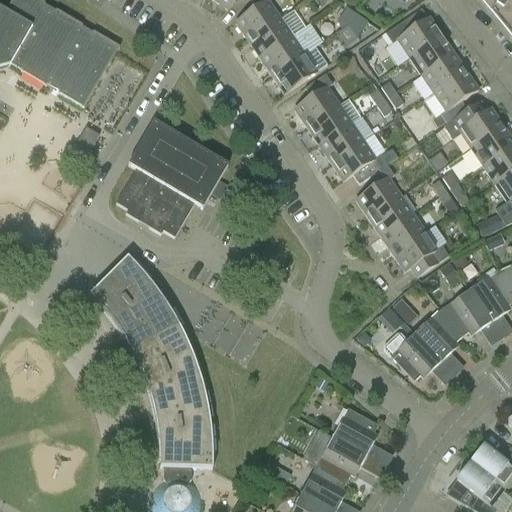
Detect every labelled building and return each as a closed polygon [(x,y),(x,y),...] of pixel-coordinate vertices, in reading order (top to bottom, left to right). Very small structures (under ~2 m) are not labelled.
[(12,0),(5,13),(0,10),(0,69),(4,68),(3,63),(83,110),(119,49),(34,0),(12,0)] [(249,0),(209,0),(227,12),(235,0),(245,0),(248,2),(249,0)] [(235,25),(247,43),(280,21),(268,4),(270,0),(249,0),(248,2),(258,9),(235,25)] [(341,18),(351,25),(357,17),(346,10),(341,18)] [(397,43),(409,61),(442,39),(423,11),(406,22),(385,36),(392,46),(397,43)] [(367,25),(357,17),(351,25),(362,32),(367,25)] [(247,43),(259,61),(292,39),(280,21),(247,43)] [(259,61),(271,79),(315,50),(322,45),(310,27),(292,39),(259,61)] [(454,56),(442,39),(409,61),(421,79),(454,56)] [(271,79),(284,97),(327,68),(315,50),(271,79)] [(466,74),(454,56),(421,79),(433,96),(466,74)] [(468,113),(467,113),(461,104),(478,92),(466,74),(433,96),(445,114),(432,123),(439,133),(443,130),(468,113)] [(325,77),(304,91),(310,100),(294,112),(306,130),(339,108),(327,90),(332,87),(325,77)] [(381,90),(388,101),(395,96),(388,85),(381,90)] [(369,98),(377,108),(384,104),(377,93),(369,98)] [(402,106),(395,96),(388,101),(395,111),(402,106)] [(391,114),(384,104),(377,108),(384,119),(391,114)] [(470,151),(503,129),(490,110),(486,113),(480,104),(467,113),(468,113),(443,130),(452,142),(460,137),(470,151)] [(351,126),(339,108),(306,130),(318,148),(351,126)] [(127,213),(125,217),(160,238),(162,234),(174,241),(193,207),(202,212),(227,168),(152,125),(127,168),(135,173),(115,207),(127,213)] [(318,148),(330,166),(363,144),(351,126),(318,148)] [(511,149),(511,142),(503,129),(470,151),(482,169),(511,149)] [(85,130),(75,146),(89,154),(99,138),(85,130)] [(375,161),(363,144),(330,166),(343,184),(360,173),(366,182),(387,168),(380,157),(375,161)] [(84,163),(89,154),(75,146),(70,155),(84,163)] [(511,175),(511,149),(482,169),(494,187),(511,175)] [(428,163),(436,173),(447,165),(440,155),(428,163)] [(401,172),(395,163),(387,168),(393,177),(401,172)] [(355,203),(367,221),(400,199),(389,182),(394,178),(387,168),(366,182),(372,191),(355,203)] [(495,212),(502,223),(505,228),(511,225),(511,175),(494,187),(506,204),(495,212)] [(449,192),(457,187),(449,176),(442,181),(449,192)] [(219,203),(227,189),(219,184),(211,198),(219,203)] [(431,189),(438,199),(445,194),(438,184),(431,189)] [(464,197),(457,187),(449,192),(456,202),(464,197)] [(452,205),(445,194),(438,199),(445,210),(452,205)] [(412,217),(400,199),(367,221),(380,239),(412,217)] [(380,239),(392,257),(425,235),(412,217),(380,239)] [(481,240),(503,230),(497,217),(475,227),(481,240)] [(436,252),(425,235),(392,257),(404,275),(410,271),(416,281),(448,259),(441,249),(436,252)] [(484,245),(488,254),(504,246),(500,237),(484,245)] [(152,511),(198,511),(201,507),(199,496),(194,487),(190,484),(190,482),(191,471),(212,472),(212,464),(212,455),(211,444),(210,433),(209,422),(208,416),(207,410),(205,399),(203,394),(202,388),(200,383),(199,378),(197,372),(193,362),(191,356),(187,347),(182,337),(178,328),(163,303),(146,281),(127,260),(89,297),(88,298),(104,314),(117,333),(129,353),(132,357),(135,364),(137,369),(140,375),(143,382),(147,396),(149,401),(151,407),(153,416),(154,423),(156,434),(157,441),(157,448),(158,455),(158,463),(158,471),(159,471),(159,470),(162,471),(162,482),(163,483),(155,491),(151,501),(152,511)] [(456,273),(467,266),(464,261),(453,268),(456,273)] [(459,281),(450,267),(440,273),(450,287),(459,281)] [(511,267),(498,274),(511,298),(511,267)] [(469,293),(491,326),(502,319),(499,315),(511,306),(511,298),(498,274),(469,293)] [(469,293),(439,313),(461,340),(463,339),(477,329),(480,333),(491,326),(469,293)] [(400,302),(392,310),(408,326),(416,318),(400,302)] [(414,337),(441,366),(450,357),(447,353),(460,341),(461,340),(439,313),(414,337)] [(368,344),(368,341),(363,336),(356,343),(362,349),(368,344)] [(414,337),(407,343),(401,336),(396,336),(383,347),(383,352),(389,359),(413,385),(428,371),(431,375),(441,366),(414,337)] [(314,387),(324,392),(328,385),(319,379),(314,387)] [(347,411),(331,440),(366,459),(372,448),(368,446),(378,428),(347,411)] [(360,471),(366,459),(331,440),(316,469),(346,485),(355,469),(360,471)] [(482,449),(469,466),(503,493),(511,481),(511,454),(509,452),(499,462),(482,449)] [(261,474),(270,479),(275,469),(266,464),(261,474)] [(491,511),(489,510),(503,493),(469,466),(455,484),(472,496),(465,509),(470,511),(491,511)] [(316,469),(300,497),(327,511),(336,511),(341,505),(337,502),(346,485),(316,469)] [(327,511),(300,497),(291,511),(327,511)]
